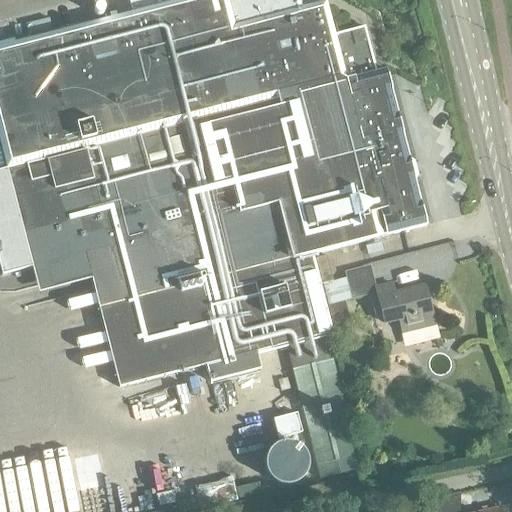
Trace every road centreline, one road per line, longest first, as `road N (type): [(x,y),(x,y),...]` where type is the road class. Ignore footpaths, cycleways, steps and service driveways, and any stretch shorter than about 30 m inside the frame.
road 1 (primary): [(511,243),(453,0)]
road 2 (unclassified): [(511,467),(301,511)]
